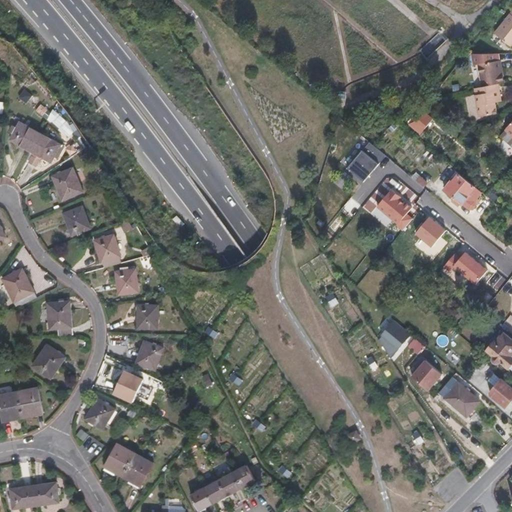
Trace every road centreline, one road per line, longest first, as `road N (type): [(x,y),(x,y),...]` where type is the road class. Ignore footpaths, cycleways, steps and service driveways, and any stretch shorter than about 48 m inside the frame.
road 1 (motorway): [(420,511),(255,248),(64,0)]
road 2 (motorway): [(36,0),(165,161),(390,511)]
road 3 (residential): [(0,194),(8,195),(33,245),(93,301),(101,338),(55,453)]
